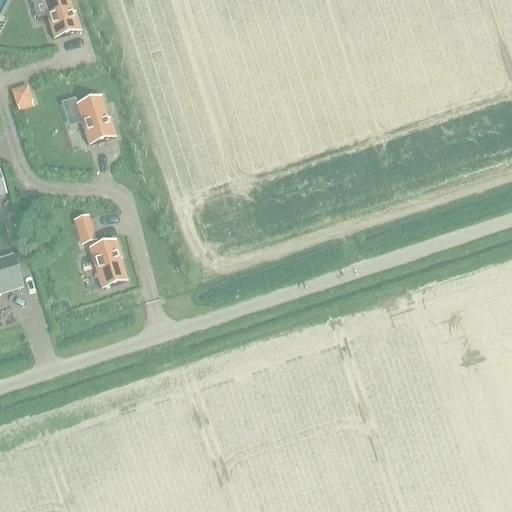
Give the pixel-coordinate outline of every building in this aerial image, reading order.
[(68,0),(45,0),(41,1),(53,41),(80,33),(76,21),(75,21),(68,0)] [(17,107),(30,103),(26,90),(13,94),(17,107)] [(101,100),(75,108),(88,148),(115,139),(111,127),(110,128),(101,100)] [(75,224),(82,245),(93,242),(86,220),(75,224)] [(115,243),(88,252),(101,291),(126,283),(118,256),(119,255),(115,243)] [(0,296),(21,290),(11,259),(0,262),(0,296)]
